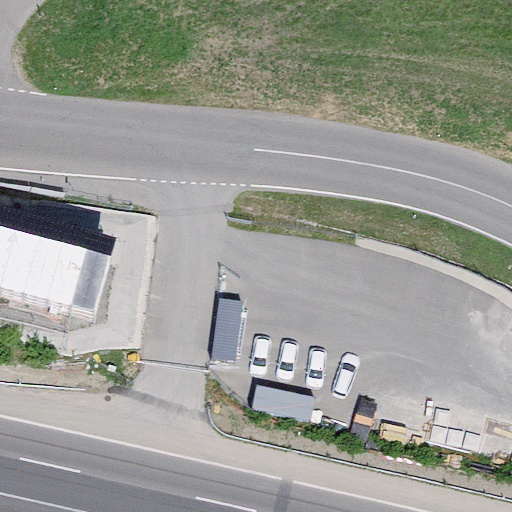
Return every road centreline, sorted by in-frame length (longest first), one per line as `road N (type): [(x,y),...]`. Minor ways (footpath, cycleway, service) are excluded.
road 1 (tertiary): [(0,131),(205,143),(379,165),(511,209)]
road 2 (motorway): [(267,511),(0,451)]
